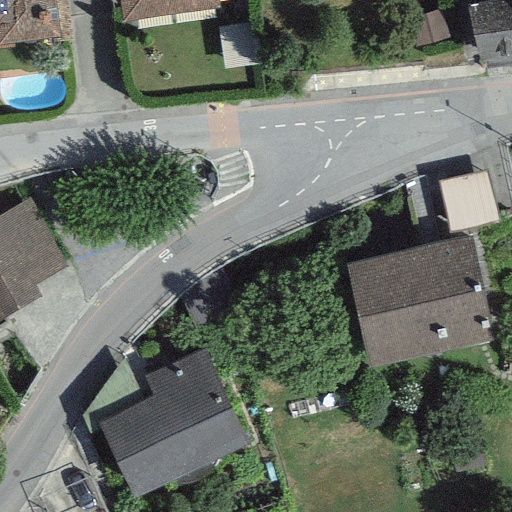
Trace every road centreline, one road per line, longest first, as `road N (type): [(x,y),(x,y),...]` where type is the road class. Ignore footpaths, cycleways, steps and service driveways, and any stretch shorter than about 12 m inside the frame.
road 1 (residential): [(335,123),(326,157),(301,185),(120,322),(42,443),(0,485)]
road 2 (residential): [(0,155),(335,123)]
road 3 (residential): [(335,123),(511,103)]
road 4 (unknown): [(82,0),(103,143)]
